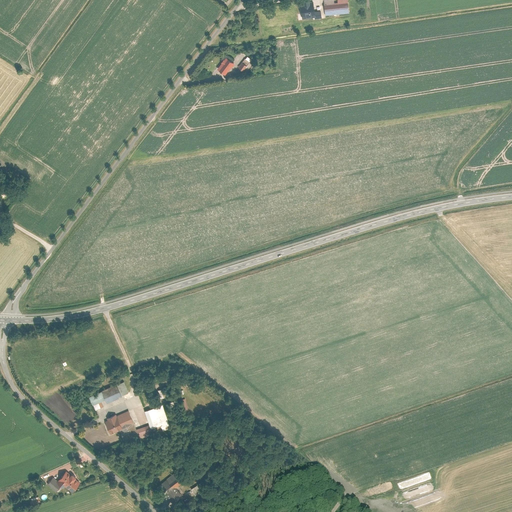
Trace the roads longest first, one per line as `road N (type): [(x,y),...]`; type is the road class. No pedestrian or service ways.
road 1 (tertiary): [(2,319),(104,308),(403,216),(511,197)]
road 2 (unclassified): [(242,0),(2,319)]
road 3 (unclassified): [(0,349),(18,392),(158,511)]
